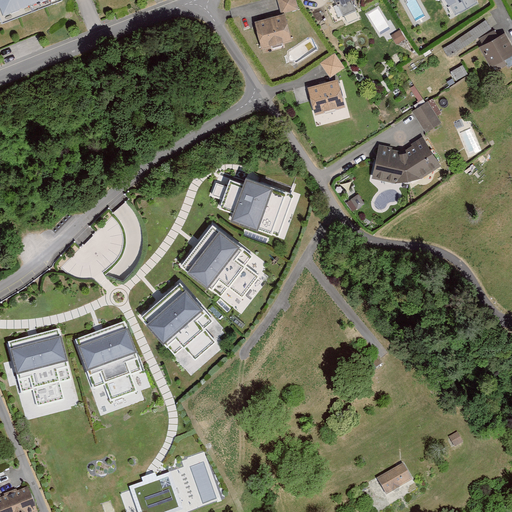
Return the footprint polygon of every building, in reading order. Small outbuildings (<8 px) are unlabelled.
[(62,0),(0,0),(0,22),(2,27),(63,3),(62,0)] [(294,0),(276,0),(281,15),(298,10),(294,0)] [(332,0),(336,9),(357,0),(332,0)] [(474,0),(445,0),(455,19),(478,6),(474,0)] [(286,16),(256,24),(263,53),(293,45),(286,16)] [(485,23),(442,51),(449,61),(492,33),(485,23)] [(400,33),(392,37),(397,46),(405,42),(400,33)] [(511,67),(511,48),(505,36),(479,51),(490,71),(495,68),(497,72),(507,66),(509,69),(511,67)] [(334,56),(320,65),(330,80),(344,71),(334,56)] [(449,75),(455,84),(467,77),(462,68),(449,75)] [(339,83),(308,90),(315,119),(346,112),(339,83)] [(433,102),(412,114),(426,137),(443,127),(438,118),(442,116),(433,102)] [(403,153),(379,148),(373,179),(398,184),(409,184),(421,180),(439,170),(422,142),(403,153)] [(215,183),(210,198),(222,202),(219,211),(234,217),(232,224),(279,241),(294,197),(247,180),(245,186),(229,181),(227,187),(215,183)] [(213,229),(180,270),(221,301),(229,291),(242,300),(260,278),(247,268),(253,260),(213,229)] [(180,285),(140,321),(175,360),(185,351),(195,362),(216,344),(206,333),(215,325),(180,285)] [(126,329),(75,346),(92,394),(104,390),(110,406),(137,396),(132,382),(143,378),(126,329)] [(61,335),(8,347),(20,397),(32,394),(36,410),(63,403),(60,389),(73,386),(61,335)] [(458,435),(449,440),(455,451),(464,446),(458,435)] [(403,469),(379,482),(388,499),(412,486),(403,469)] [(170,472),(129,487),(137,511),(174,511),(183,509),(170,472)] [(6,501),(0,502),(0,511),(35,511),(28,492),(18,495),(17,492),(4,497),(6,501)]
